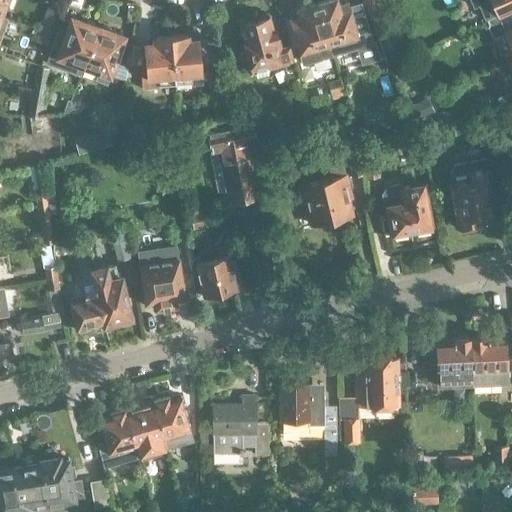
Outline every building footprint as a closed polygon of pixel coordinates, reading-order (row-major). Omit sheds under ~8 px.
[(336,0),(323,0),(316,2),(331,54),(367,44),(370,55),(384,51),(374,27),(356,33),(347,1),(338,4),(336,0)] [(384,6),(389,3),(387,0),(363,0),(372,22),(388,15),(384,6)] [(511,0),(471,0),(474,5),(478,3),(485,19),(487,19),(511,7),(511,0)] [(299,15),(289,18),(302,62),(331,54),(316,2),(297,8),(299,15)] [(41,28),(52,31),(59,10),(48,7),(41,28)] [(511,7),(487,19),(493,33),(500,30),(502,34),(507,31),(511,42),(511,43),(506,46),(511,58),(511,57),(511,7)] [(59,26),(46,62),(79,75),(83,65),(97,26),(71,16),(66,29),(59,26)] [(272,29),(269,16),(240,23),(253,72),(257,77),(268,74),(270,67),(293,61),(289,45),(281,47),(276,28),(272,29)] [(124,80),(127,66),(114,61),(123,35),(97,26),(83,65),(98,70),(94,80),(106,84),(109,74),(124,80)] [(47,45),(52,31),(41,28),(36,41),(47,45)] [(188,39),(188,37),(185,34),(171,35),(175,83),(191,82),(191,84),(201,83),(201,81),(208,80),(211,96),(223,94),(219,69),(202,72),(199,38),(188,39)] [(175,83),(171,35),(157,36),(154,40),(154,42),(143,43),(131,43),(127,64),(145,63),(146,76),(148,76),(149,88),(159,87),(159,84),(175,83)] [(501,104),(511,101),(511,60),(507,62),(511,72),(511,91),(498,97),(501,104)] [(32,91),(44,95),(49,68),(37,63),(37,64),(32,91)] [(302,87),(299,76),(287,79),(291,91),(302,87)] [(333,99),(344,96),(340,79),(328,82),(333,99)] [(407,105),(425,97),(421,88),(413,92),(412,88),(402,93),(407,105)] [(41,115),(44,95),(32,91),(27,114),(34,114),(41,115)] [(425,97),(407,105),(412,116),(430,109),(425,97)] [(496,132),(510,130),(505,105),(492,107),(496,132)] [(36,131),(36,132),(55,129),(53,113),(41,115),(34,114),(36,131)] [(36,131),(34,114),(27,114),(27,115),(24,116),(26,133),(36,132),(36,131)] [(256,184),(249,145),(257,143),(253,120),(206,129),(211,152),(209,152),(217,192),(221,191),(224,203),(237,201),(238,206),(252,203),(251,198),(265,195),(262,183),(256,184)] [(152,175),(174,172),(170,143),(148,146),(152,175)] [(361,155),(363,174),(364,174),(365,180),(380,177),(375,152),(361,155)] [(350,176),(363,174),(360,154),(346,157),(350,176)] [(496,167),(495,161),(488,156),(454,162),(450,167),(460,226),(465,225),(466,231),(478,229),(477,223),(482,222),(482,219),(495,217),(491,198),(494,197),(492,183),(497,182),(499,196),(508,194),(503,166),(496,167)] [(347,199),(353,198),(347,174),(345,174),(343,167),(341,165),(332,167),(334,176),(298,185),(302,201),(307,199),(314,224),(351,215),(347,199)] [(403,186),(402,180),(387,183),(380,192),(384,213),(379,213),(380,217),(378,220),(380,226),(382,228),(382,232),(390,230),(390,233),(431,226),(424,182),(403,186)] [(48,215),(50,215),(58,213),(55,192),(44,194),(46,204),(48,215)] [(38,206),(46,204),(44,194),(36,195),(38,206)] [(46,204),(38,206),(42,232),(35,234),(37,246),(54,243),(50,215),(48,215),(46,204)] [(186,231),(216,225),(213,211),(183,217),(186,231)] [(224,225),(223,234),(236,236),(237,226),(224,225)] [(117,260),(131,257),(124,232),(110,235),(117,260)] [(78,257),(88,254),(86,245),(76,248),(78,257)] [(180,269),(177,245),(137,251),(144,304),(154,303),(155,310),(177,306),(176,299),(185,298),(181,269),(180,269)] [(230,284),(236,282),(226,246),(216,248),(219,256),(195,263),(204,297),(214,294),(216,297),(224,295),(225,291),(231,290),(230,284)] [(92,286),(91,281),(94,280),(91,269),(88,254),(78,257),(75,257),(83,288),(82,288),(83,294),(69,297),(77,330),(79,329),(82,332),(88,331),(91,326),(102,323),(93,286),(92,286)] [(118,274),(115,263),(91,269),(94,280),(91,281),(92,286),(93,286),(102,323),(103,323),(104,325),(106,324),(111,327),(118,326),(121,321),(132,318),(121,273),(118,274)] [(46,280),(59,278),(57,266),(44,268),(46,280)] [(59,278),(46,280),(47,290),(60,288),(59,278)] [(60,326),(58,312),(42,315),(41,314),(20,318),(22,333),(44,329),(60,326)] [(471,372),(471,384),(508,383),(505,335),(489,335),(489,333),(469,334),(470,347),(470,354),(471,372)] [(436,385),(471,384),(471,372),(470,354),(470,347),(469,334),(449,335),(449,338),(434,338),(434,372),(435,372),(436,385)] [(0,357),(10,355),(12,351),(11,343),(8,341),(0,342),(0,357)] [(373,413),(399,412),(397,357),(391,357),(390,353),(372,353),(371,358),(356,358),(357,396),(340,396),(340,419),(343,419),(343,442),(347,442),(358,442),(360,442),(359,418),(358,418),(358,407),(373,406),(373,413)] [(279,384),(279,422),(309,421),(309,424),(324,425),(324,389),(308,389),(308,383),(279,384)] [(188,430),(178,394),(152,401),(153,405),(163,437),(188,430)] [(267,453),(267,423),(256,423),(256,394),(241,394),(241,404),(212,404),(212,434),(212,443),(207,443),(207,429),(200,429),(200,452),(213,452),(213,463),(242,463),(242,454),(243,454),(242,447),(254,447),(254,453),(267,453)] [(153,405),(126,413),(135,445),(137,454),(166,446),(163,437),(153,405)] [(125,409),(99,416),(106,440),(96,443),(103,466),(137,456),(137,455),(138,455),(137,454),(135,445),(126,413),(125,409)] [(324,429),(323,454),(325,454),(325,472),(338,472),(338,454),(337,454),(337,429),(324,429)] [(494,464),(505,464),(504,445),(493,445),(494,464)] [(57,455),(55,451),(51,450),(46,451),(42,453),(40,457),(38,458),(38,462),(40,461),(47,506),(62,504),(61,501),(74,499),(71,483),(75,482),(72,465),(68,466),(66,457),(61,458),(60,454),(57,455)] [(412,476),(423,475),(422,450),(411,450),(412,476)] [(38,461),(12,465),(19,511),(46,511),(48,511),(47,506),(40,461),(38,462),(38,461)] [(19,511),(12,466),(0,467),(0,511),(19,511)] [(187,477),(185,471),(174,474),(177,485),(185,483),(187,491),(196,488),(196,475),(187,477)] [(187,491),(185,483),(177,485),(174,474),(166,476),(172,495),(187,491)] [(91,481),(91,482),(95,503),(95,505),(108,503),(104,479),(91,481)] [(91,482),(79,485),(82,505),(95,503),(91,482)] [(437,499),(437,484),(429,484),(429,499),(437,499)] [(489,511),(490,502),(481,502),(479,511),(489,511)]
